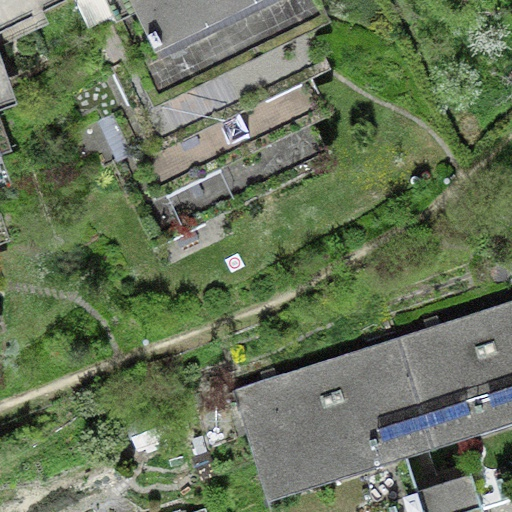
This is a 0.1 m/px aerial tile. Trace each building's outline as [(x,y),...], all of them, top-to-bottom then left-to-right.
[(0,0),(0,36),(75,0),(0,0)] [(128,0),(156,55),(270,0),(128,0)] [(140,63),(159,101),(296,35),(317,25),(305,0),(270,0),(156,55),(140,63)] [(140,110),(159,149),(293,85),(315,74),(296,35),(159,101),(140,110)] [(139,159),(156,194),(292,128),(310,120),(293,85),(159,149),(139,159)] [(137,203),(155,240),(310,166),(292,128),(156,194),(137,203)] [(511,511),(511,319),(243,404),(276,511),(421,511),(390,414),(450,395),(486,511),(511,511)]
